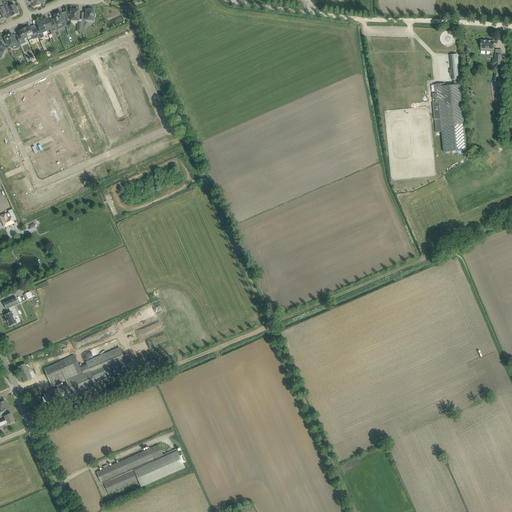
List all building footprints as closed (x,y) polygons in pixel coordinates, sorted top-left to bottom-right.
[(15,4),(10,6),(9,7),(7,2),(6,3),(5,1),(1,2),(3,6),(6,13),(9,12),(11,17),(19,14),(15,4)] [(79,21),(79,15),(79,10),(71,10),(71,12),(66,13),(67,19),(71,18),(71,21),(79,21)] [(95,14),(94,14),(94,11),(93,11),(93,10),(89,10),(89,11),(86,11),(86,17),(82,17),(81,23),(81,32),(82,32),(82,34),(85,34),(85,30),(85,25),(88,25),(88,22),(94,23),(94,21),(94,17),(95,17),(95,16),(95,15),(95,14)] [(54,15),(54,16),(56,20),(58,25),(60,24),(64,26),(65,27),(66,27),(67,30),(68,35),(71,35),(67,19),(66,13),(66,12),(61,14),(61,13),(58,14),(57,13),(55,14),(54,15)] [(45,20),(42,21),(46,31),(49,30),(51,34),(58,32),(56,28),(54,23),(52,19),(48,20),(48,19),(45,21),(45,20)] [(43,32),(46,31),(42,21),(39,22),(40,23),(37,24),(34,26),(36,29),(35,29),(38,37),(39,37),(40,39),(44,37),(43,32)] [(32,31),(30,28),(30,27),(27,28),(26,28),(24,29),(28,38),(29,41),(33,39),(33,40),(38,37),(35,29),(32,31)] [(24,39),(28,38),(24,29),(21,30),(21,31),(18,32),(20,34),(16,36),(20,45),(25,43),(24,39)] [(20,45),(16,36),(15,34),(12,36),(11,34),(11,35),(10,35),(9,34),(5,36),(6,38),(5,38),(7,43),(8,43),(9,46),(10,46),(11,48),(12,49),(13,49),(15,49),(17,49),(19,48),(19,47),(20,46),(20,45)] [(494,49),(495,41),(481,41),(481,42),(480,42),(480,45),(481,46),(481,49),(481,51),(494,52),(494,49)] [(453,80),(460,80),(457,54),(450,55),(453,80)] [(501,65),(502,55),(495,55),(495,60),(493,60),(493,65),(495,65),(501,65)] [(44,83),(38,86),(42,96),(48,93),(49,96),(52,94),(50,89),(47,90),(44,83)] [(446,83),(434,85),(436,106),(435,106),(437,133),(442,132),(444,152),(467,150),(460,85),(446,86),(446,83)] [(35,95),(32,97),(34,102),(38,101),(37,98),(42,96),(38,86),(32,88),(35,95)] [(22,93),(16,95),(20,106),(26,103),(27,105),(30,104),(28,98),(25,100),(22,93)] [(13,105),(10,106),(13,112),(16,110),(15,108),(21,106),(20,106),(16,95),(10,98),(13,105)] [(59,99),(50,103),(52,108),(61,105),(59,99)] [(61,105),(52,108),(55,113),(63,110),(61,105)] [(63,110),(55,113),(57,118),(65,114),(63,110)] [(65,114),(57,118),(59,123),(67,120),(65,114)] [(24,121),(18,124),(21,129),(29,125),(27,120),(29,119),(28,116),(22,118),(24,121)] [(69,124),(59,128),(62,134),(72,130),(69,124)] [(29,125),(21,129),(23,134),(28,132),(30,135),(35,133),(34,129),(31,130),(29,125)] [(116,133),(106,137),(108,142),(109,141),(111,145),(116,143),(116,142),(119,141),(118,137),(121,136),(118,129),(115,130),(116,133)] [(72,130),(62,134),(64,140),(75,136),(72,130)] [(75,136),(64,140),(67,146),(77,142),(75,136)] [(153,150),(147,153),(150,160),(157,157),(154,152),(168,146),(164,138),(151,143),(153,150)] [(7,139),(0,141),(0,145),(1,147),(9,143),(7,139)] [(9,143),(1,147),(3,151),(11,147),(9,143)] [(11,147),(3,151),(5,156),(13,152),(11,147)] [(79,151),(74,153),(77,162),(82,159),(79,151)] [(13,152),(5,156),(7,160),(15,156),(13,152)] [(74,153),(69,155),(72,164),(77,162),(74,153)] [(41,160),(35,162),(38,168),(46,164),(44,159),(46,158),(45,155),(39,157),(41,160)] [(69,155),(63,158),(67,166),(72,164),(69,155)] [(15,156),(7,160),(9,165),(17,161),(15,156)] [(46,164),(38,168),(40,173),(45,171),(47,174),(52,171),(51,168),(48,169),(46,164)] [(73,182),(69,183),(74,194),(77,193),(75,187),(76,186),(88,181),(86,177),(85,177),(83,173),(73,178),(74,181),(73,182)] [(96,176),(90,179),(92,185),(99,182),(96,176)] [(24,178),(16,181),(18,186),(27,182),(24,178)] [(27,182),(18,186),(20,190),(28,187),(27,182)] [(58,185),(47,189),(49,192),(52,191),(53,193),(57,191),(58,192),(63,190),(66,196),(68,195),(68,196),(74,194),(69,183),(63,185),(62,182),(57,184),(58,185)] [(28,187),(20,190),(22,195),(30,191),(28,187)] [(25,198),(18,201),(21,206),(21,205),(27,202),(29,206),(39,202),(41,207),(49,204),(50,205),(50,204),(48,199),(42,202),(42,200),(41,201),(41,200),(41,199),(40,196),(38,197),(36,194),(32,196),(32,194),(24,197),(25,198)] [(58,195),(50,198),(52,204),(60,200),(58,195)] [(0,216),(5,227),(14,223),(9,212),(0,216)] [(34,220),(28,223),(31,229),(36,226),(34,220)] [(15,297),(3,302),(6,309),(9,308),(14,306),(18,304),(15,297)] [(11,313),(5,315),(7,320),(6,320),(8,323),(8,322),(10,327),(17,323),(14,317),(18,316),(14,306),(9,308),(11,313)] [(116,326),(74,341),(77,349),(118,334),(116,326)] [(74,355),(44,369),(52,387),(66,381),(68,385),(73,397),(96,386),(129,373),(119,348),(86,362),(88,367),(90,372),(82,375),(82,374),(82,373),(74,355)] [(32,379),(29,372),(25,364),(18,367),(24,382),(32,379)] [(0,406),(2,412),(4,411),(9,409),(5,401),(2,402),(2,401),(1,402),(0,400),(0,406)] [(0,426),(1,428),(8,424),(15,421),(11,414),(4,417),(6,419),(0,422),(0,426)] [(104,469),(96,472),(101,483),(103,482),(108,494),(113,492),(138,481),(141,487),(185,468),(176,449),(163,455),(158,445),(108,467),(107,465),(103,467),(104,469)]
